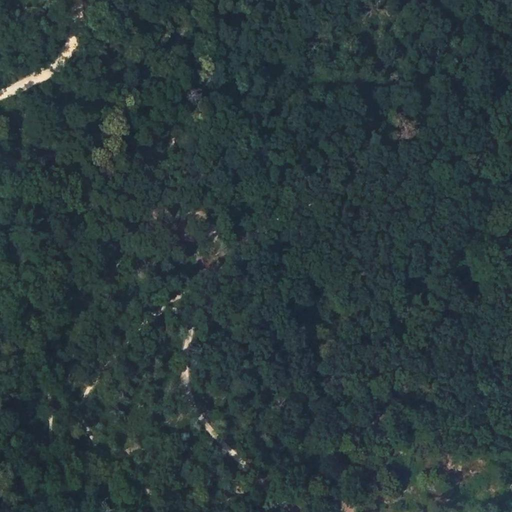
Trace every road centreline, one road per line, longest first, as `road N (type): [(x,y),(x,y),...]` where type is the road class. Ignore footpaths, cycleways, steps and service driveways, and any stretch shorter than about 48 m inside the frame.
road 1 (track): [(511,256),(488,253),(392,185),(356,183),(272,223),(231,258),(191,324),(184,367),(213,436),(289,511)]
road 2 (track): [(8,159),(49,199),(46,267),(27,325),(33,370),(54,398),(59,459),(74,466),(94,460),(97,440),(82,403),(98,372),(156,311),(205,276),(214,279)]
road 3 (track): [(0,155),(81,148),(127,113),(199,0)]
road 4 (track): [(74,0),(73,41),(54,66),(0,96)]
